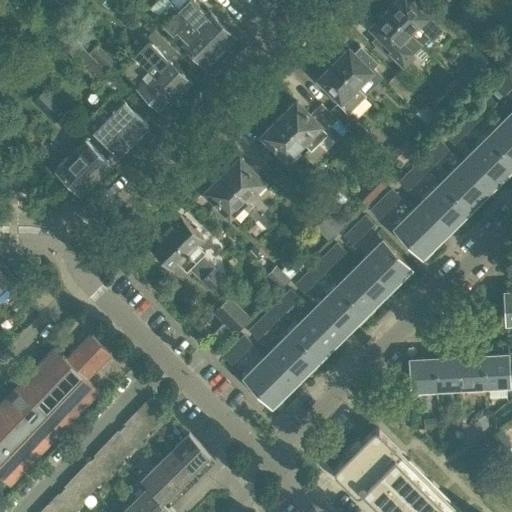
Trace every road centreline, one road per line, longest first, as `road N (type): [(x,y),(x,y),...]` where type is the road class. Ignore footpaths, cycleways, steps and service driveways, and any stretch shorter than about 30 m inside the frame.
road 1 (residential): [(65,230),(99,215),(315,0)]
road 2 (residential): [(268,461),(511,223)]
road 3 (residential): [(268,461),(88,281),(65,230)]
